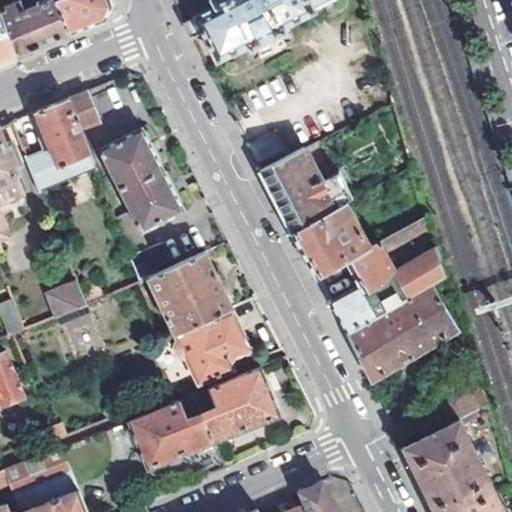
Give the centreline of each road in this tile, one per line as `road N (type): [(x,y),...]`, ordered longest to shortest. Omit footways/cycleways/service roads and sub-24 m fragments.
road 1 (residential): [(361,437),(152,31)]
road 2 (residential): [(191,511),(361,437)]
road 3 (residential): [(152,31),(0,94)]
